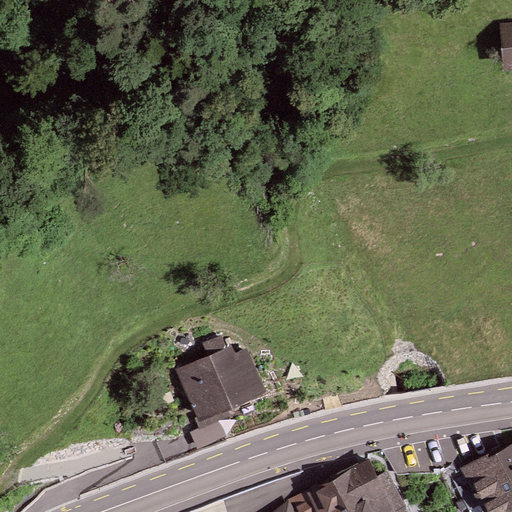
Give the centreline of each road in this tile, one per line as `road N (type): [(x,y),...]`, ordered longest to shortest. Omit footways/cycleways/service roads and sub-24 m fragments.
road 1 (track): [(22,459),(77,414),(128,337),(267,283),(297,254),(286,220),(293,195),(324,168),(511,134)]
road 2 (primary): [(511,403),(347,433),(103,511)]
road 3 (track): [(58,511),(58,500),(142,460),(143,449),(18,475),(22,459)]
